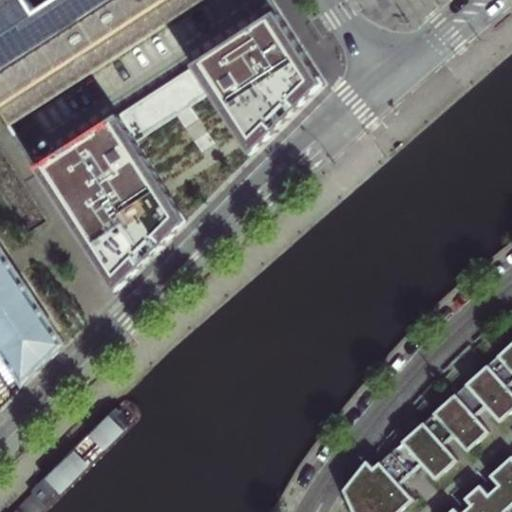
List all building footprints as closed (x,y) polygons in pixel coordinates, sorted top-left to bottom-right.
[(0,0),(0,103),(13,123),(202,0),(0,0)] [(328,81),(282,11),(198,65),(254,153),(328,81)] [(189,220),(120,115),(40,166),(120,290),(176,234),(189,220)] [(0,344),(27,385),(69,344),(16,263),(0,238),(0,344)] [(511,342),(401,443),(422,467),(428,474),(437,483),(460,463),(465,458),(492,434),(497,430),(511,416),(511,342)] [(401,443),(378,464),(399,487),(422,467),(401,443)] [(450,511),(511,511),(511,460),(510,458),(489,476),(493,480),(499,487),(487,497),(477,487),(465,499),(470,506),(463,511),(454,511),(453,510),(450,511)] [(365,462),(346,491),(354,511),(400,511),(412,501),(405,494),(399,487),(378,464),(372,470),(365,462)]
